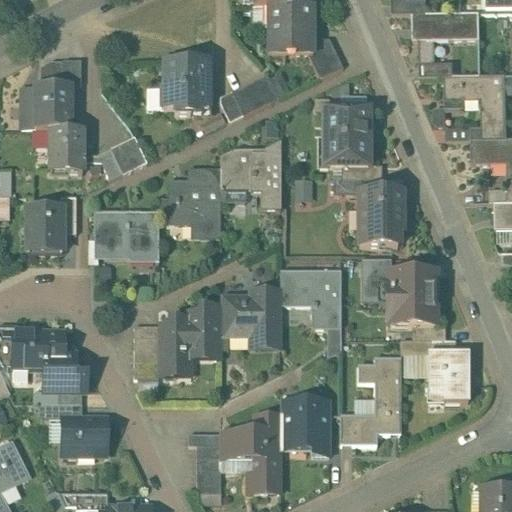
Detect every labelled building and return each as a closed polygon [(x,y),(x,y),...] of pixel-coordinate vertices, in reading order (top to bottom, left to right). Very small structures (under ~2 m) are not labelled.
[(297,0),(252,0),(253,11),(267,11),(297,11),(297,0)] [(511,0),(487,0),(487,12),(511,11),(511,0)] [(426,5),(409,5),(392,6),(392,19),(413,18),(426,18),(426,5)] [(297,11),(267,11),(267,59),(307,59),(312,59),(312,49),(312,11),(297,11)] [(426,18),(413,18),(413,45),(480,44),(479,17),(426,18)] [(331,48),(312,49),(312,59),(307,59),(319,84),(342,72),(331,48)] [(80,65),(62,65),(61,67),(62,91),(69,91),(80,91),(80,65)] [(49,67),(40,72),(40,91),(62,91),(61,67),(49,67)] [(207,67),(163,67),(163,94),(160,94),(160,115),(174,115),(173,120),(189,120),(189,115),(207,115),(207,67)] [(453,68),(420,68),(420,81),(444,81),(453,81),(453,68)] [(266,80),(243,91),(254,115),(278,104),(266,80)] [(453,81),(444,81),(445,112),(435,113),(432,122),(435,131),(446,131),(445,113),(464,113),(464,105),(465,105),(465,102),(481,102),(482,132),(506,132),(505,80),(453,81)] [(40,91),(34,91),(34,135),(49,135),(69,135),(69,91),(40,91)] [(243,91),(231,97),(242,121),(254,115),(243,91)] [(242,121),(231,97),(219,102),(219,109),(228,128),(242,121)] [(340,103),(314,103),(314,117),(323,117),(323,115),(340,115),(340,103)] [(340,115),(323,115),(323,117),(323,146),(327,146),(327,171),(341,171),(340,183),(348,183),(349,172),(367,172),(367,170),(367,116),(340,115)] [(506,144),(506,132),(482,132),(471,132),(471,144),(482,144),(506,144)] [(69,135),(49,135),(49,178),(81,178),(81,135),(69,135)] [(133,142),(109,153),(122,179),(146,168),(133,142)] [(511,143),(506,144),(482,144),(471,144),(471,168),(491,168),(491,165),(507,165),(507,196),(511,196),(511,143)] [(263,154),(233,155),(219,162),(219,176),(219,193),(219,200),(223,200),(223,193),(232,192),(249,193),(250,197),(260,197),(260,215),(279,215),(279,147),(263,154)] [(109,153),(96,159),(109,185),(122,179),(109,153)] [(381,170),(367,170),(367,172),(349,172),(348,183),(381,184),(381,170)] [(11,197),(11,174),(1,174),(0,197),(11,197)] [(188,176),(188,193),(169,193),(169,205),(169,224),(169,226),(194,226),(194,242),(219,242),(219,193),(219,176),(188,176)] [(295,202),(312,202),(312,183),(295,182),(295,202)] [(381,184),(348,183),(340,183),(333,183),(333,198),(358,198),(358,197),(382,197),(382,184),(381,184)] [(382,197),(358,197),(358,198),(363,199),(363,235),(358,235),(358,252),(397,252),(397,237),(400,237),(400,197),(382,197)] [(0,200),(0,222),(9,223),(9,201),(0,200)] [(75,202),(59,202),(59,213),(61,213),(61,240),(75,240),(75,202)] [(169,205),(158,205),(158,203),(157,203),(157,222),(157,224),(169,224),(169,205)] [(511,207),(507,207),(495,208),(495,235),(511,234),(511,207)] [(59,213),(26,213),(26,258),(61,258),(61,240),(61,213),(59,213)] [(157,222),(97,222),(97,260),(157,260),(157,224),(157,222)] [(511,258),(502,258),(502,271),(511,270),(511,258)] [(390,265),(360,265),(360,309),(389,308),(389,278),(390,278),(390,265)] [(339,276),(279,276),(279,297),(279,311),(311,311),(311,334),(339,334),(339,276)] [(390,278),(389,278),(389,308),(389,332),(418,332),(433,332),(433,331),(433,278),(390,278)] [(279,297),(255,297),(255,303),(219,303),(219,313),(220,356),(221,356),(221,339),(255,339),(255,352),(277,352),(277,356),(280,356),(279,311),(279,297)] [(200,319),(186,319),(186,326),(170,326),(170,332),(157,332),(157,343),(157,355),(157,367),(158,377),(184,377),(183,359),(219,359),(219,356),(219,313),(200,313),(200,319)] [(15,332),(0,331),(0,344),(10,345),(11,337),(15,337),(15,332)] [(157,331),(133,331),(133,343),(157,343),(157,332),(157,331)] [(444,331),(433,331),(433,332),(418,332),(418,345),(432,345),(444,345),(444,331)] [(15,337),(11,337),(10,345),(11,375),(12,375),(12,369),(26,369),(26,375),(42,375),(63,375),(63,359),(63,337),(15,337)] [(157,343),(133,343),(133,355),(157,355),(157,343)] [(10,345),(0,344),(0,375),(11,375),(10,345)] [(418,345),(399,345),(399,360),(427,360),(427,359),(432,359),(432,345),(418,345)] [(339,350),(326,352),(326,362),(339,356),(339,350)] [(157,355),(133,355),(133,367),(157,367),(157,355)] [(70,359),(63,359),(63,375),(42,375),(42,397),(57,397),(81,397),(81,383),(75,383),(75,372),(70,359)] [(432,359),(427,359),(427,360),(427,400),(442,400),(442,407),(467,407),(467,359),(432,359)] [(400,363),(373,363),(373,370),(357,370),(357,389),(373,389),(373,421),(340,421),(340,450),(376,450),(376,439),(400,439),(400,363)] [(157,367),(133,367),(133,384),(157,384),(158,377),(157,367)] [(81,397),(57,397),(56,409),(80,409),(81,397)] [(329,407),(280,407),(280,422),(280,447),(310,447),(310,461),(329,461),(329,407)] [(56,409),(49,409),(48,425),(61,426),(61,423),(81,423),(81,409),(56,409)] [(280,447),(280,422),(254,423),(254,439),(220,439),(220,451),(220,463),(220,465),(253,465),(253,498),(280,498),(280,447)] [(81,423),(61,423),(61,426),(61,460),(105,461),(105,423),(81,423)] [(220,439),(188,439),(187,451),(195,451),(220,451),(220,439)] [(10,448),(0,453),(0,507),(8,504),(12,504),(16,502),(18,499),(13,489),(27,482),(10,448)] [(220,451),(195,451),(196,463),(220,463),(220,451)] [(220,463),(196,463),(196,475),(220,475),(220,465),(220,463)] [(220,475),(196,475),(196,499),(220,499),(220,475)] [(511,511),(511,493),(480,493),(479,511),(511,511)] [(108,497),(56,497),(63,511),(98,511),(99,511),(109,511),(108,497)]
